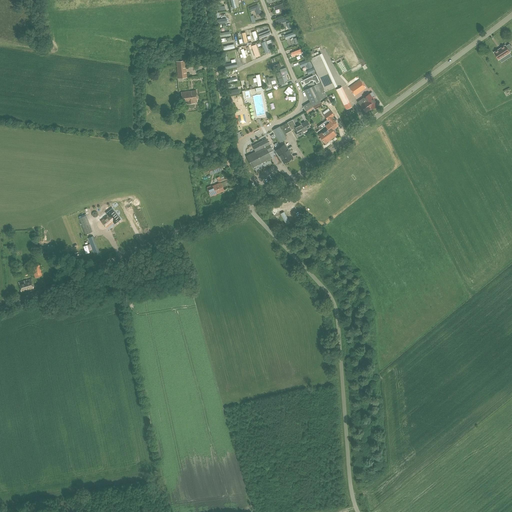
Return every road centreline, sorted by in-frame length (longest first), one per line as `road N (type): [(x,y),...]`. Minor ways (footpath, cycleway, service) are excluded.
road 1 (unclassified): [(358,511),(334,304),(245,204)]
road 2 (unclassified): [(245,204),(291,182),(511,16)]
road 3 (unclassified): [(0,308),(245,204)]
road 4 (track): [(205,0),(245,204)]
